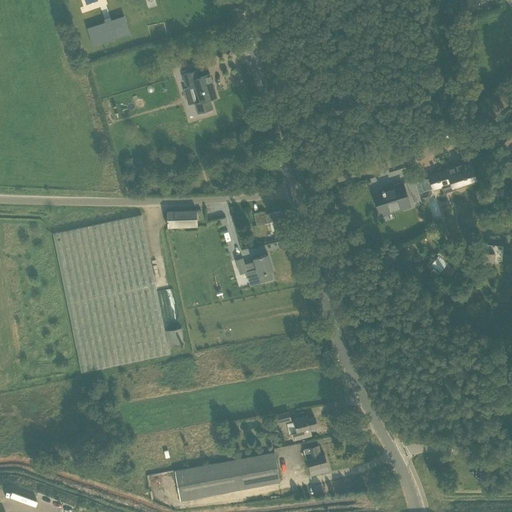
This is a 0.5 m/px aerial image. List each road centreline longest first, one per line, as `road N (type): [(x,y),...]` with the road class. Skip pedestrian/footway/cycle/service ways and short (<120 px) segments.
road 1 (unclassified): [(292,193),(185,201),(0,198)]
road 2 (unclassified): [(395,457),(345,359),(292,193)]
road 3 (residential): [(511,98),(468,133),(303,191)]
road 4 (track): [(292,193),(472,315)]
road 5 (unclassified): [(292,193),(237,0)]
